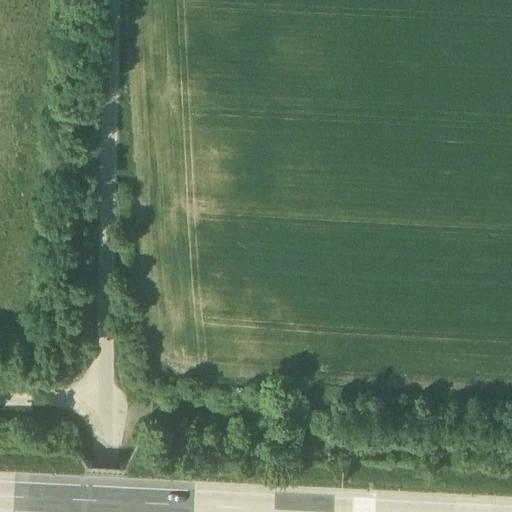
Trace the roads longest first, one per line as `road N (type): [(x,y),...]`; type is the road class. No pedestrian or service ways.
road 1 (unclassified): [(111,0),(104,450)]
road 2 (motorway): [(377,511),(0,495)]
